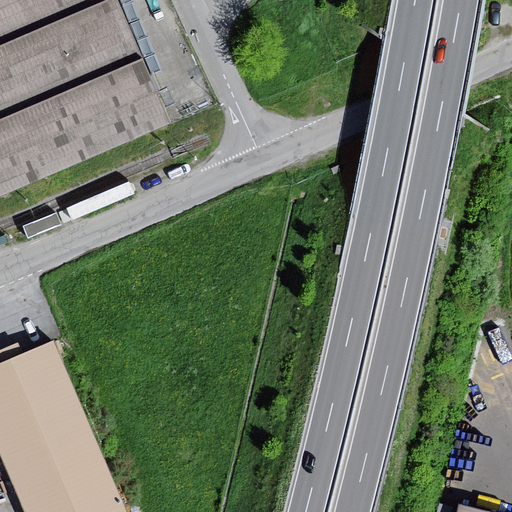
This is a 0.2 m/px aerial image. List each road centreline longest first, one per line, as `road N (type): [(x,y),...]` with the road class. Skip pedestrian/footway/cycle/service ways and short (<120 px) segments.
road 1 (motorway): [(352,511),(461,0)]
road 2 (motorway): [(415,0),(306,511)]
road 3 (unclassified): [(0,268),(264,160)]
road 4 (unclassified): [(264,160),(511,53)]
road 5 (unclassified): [(189,0),(264,160)]
